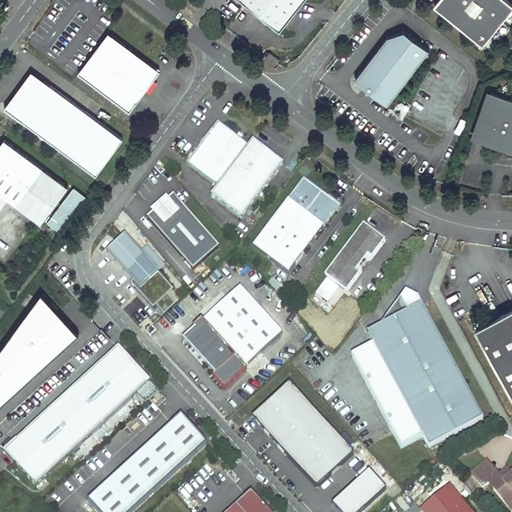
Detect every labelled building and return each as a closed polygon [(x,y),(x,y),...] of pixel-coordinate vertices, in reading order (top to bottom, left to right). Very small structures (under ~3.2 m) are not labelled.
[(234,0),(277,33),(302,0),(234,0)] [(440,9),(447,0),(439,0),(436,5),(440,9)] [(484,44),(511,9),(511,2),(509,0),(447,0),(440,9),(484,44)] [(389,36),(360,74),(368,80),(365,84),(389,103),(431,49),(406,30),(389,36)] [(162,72),(110,34),(80,75),(131,113),(162,72)] [(281,58),(271,50),(267,55),(278,63),(281,58)] [(30,71),(8,102),(9,114),(94,176),(121,139),(30,71)] [(368,80),(360,74),(357,78),(365,84),(368,80)] [(511,99),(494,93),(479,138),(495,143),(500,141),(502,145),(511,148),(511,99)] [(242,220),(280,170),(279,161),(253,142),(249,147),(218,123),(187,164),(218,188),(211,197),(242,220)] [(68,187),(4,140),(0,145),(0,194),(40,224),(68,187)] [(334,202),(303,180),(253,247),(289,274),(335,214),(332,212),(331,205),(334,202)] [(173,195),(148,220),(194,272),(219,248),(173,195)] [(340,207),(334,202),(331,205),(332,212),(335,214),(340,207)] [(381,241),(374,235),(362,225),(324,275),(344,290),(357,274),(353,271),(366,254),(369,256),(381,241)] [(126,236),(107,253),(134,282),(131,285),(154,310),(157,307),(165,316),(177,305),(169,296),(174,291),(126,236)] [(213,378),(225,391),(248,371),(246,369),(283,335),(241,289),(204,323),(202,321),(194,329),(195,331),(183,341),(189,348),(191,346),(208,365),(206,366),(209,369),(211,367),(214,371),(212,373),(215,376),(213,378)] [(177,305),(181,301),(173,292),(169,296),(177,305)] [(42,293),(0,351),(0,404),(1,406),(80,334),(42,293)] [(430,451),(485,421),(418,299),(405,293),(400,301),(407,314),(379,329),(367,336),(373,346),(351,358),(402,452),(424,440),(430,451)] [(400,301),(379,329),(407,314),(400,301)] [(157,307),(154,310),(162,319),(165,316),(157,307)] [(511,392),(511,309),(477,329),(511,392)] [(191,346),(189,348),(206,366),(208,365),(191,346)] [(137,395),(146,404),(159,392),(150,382),(149,384),(119,351),(120,350),(119,348),(5,452),(36,487),(137,395)] [(150,382),(120,350),(119,351),(149,384),(150,382)] [(355,454),(290,384),(252,418),(265,431),(268,429),(273,434),(270,437),(317,488),(355,454)] [(133,511),(207,445),(182,417),(88,502),(97,511),(133,511)] [(486,461),(482,464),(494,478),(497,475),(486,461)] [(482,464),(470,474),(482,487),(493,479),(494,478),(482,464)] [(493,479),(488,483),(494,490),(511,476),(511,475),(508,471),(500,478),(497,475),(494,478),(493,479)] [(368,473),(333,505),(339,511),(360,511),(384,490),(368,473)] [(511,474),(511,475),(511,476),(494,490),(511,511),(511,510),(511,474)] [(470,511),(449,487),(420,510),(421,511),(470,511)] [(267,511),(252,494),(231,511),(267,511)] [(399,496),(392,501),(400,511),(403,511),(409,508),(399,496)]
